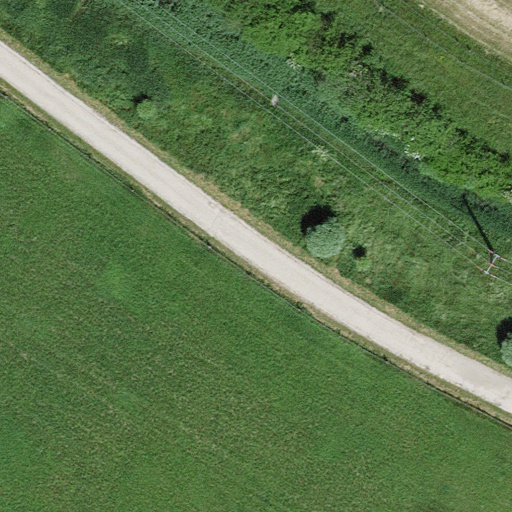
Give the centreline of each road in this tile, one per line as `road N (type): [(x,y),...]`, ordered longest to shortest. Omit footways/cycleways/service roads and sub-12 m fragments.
road 1 (track): [(511,397),(393,336),(279,264),(0,60)]
road 2 (track): [(511,116),(340,0)]
